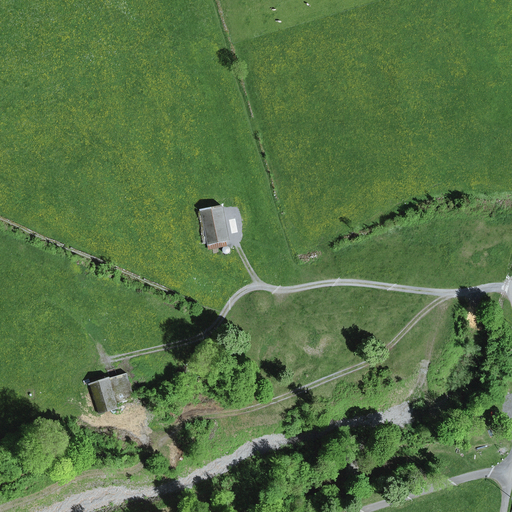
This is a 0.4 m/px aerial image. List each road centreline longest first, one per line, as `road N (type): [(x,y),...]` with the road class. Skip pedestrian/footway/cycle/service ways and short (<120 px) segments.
road 1 (track): [(113,360),(196,341),(241,292),(261,286),(511,286)]
road 2 (track): [(113,419),(165,437),(363,371),(449,292)]
road 3 (track): [(511,463),(347,511)]
